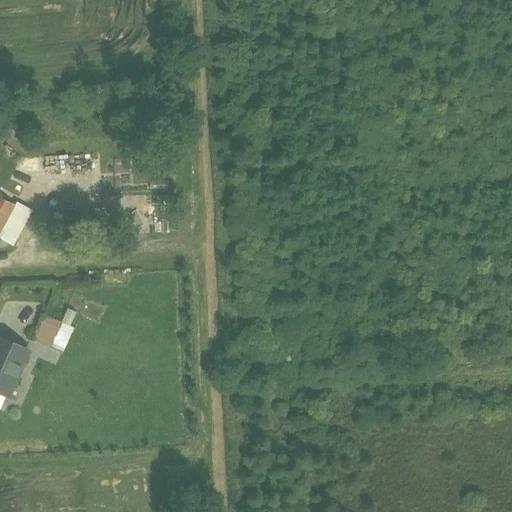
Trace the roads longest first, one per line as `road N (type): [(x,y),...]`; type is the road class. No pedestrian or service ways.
road 1 (track): [(0,269),(196,256),(208,441),(191,463)]
road 2 (track): [(196,256),(187,0)]
